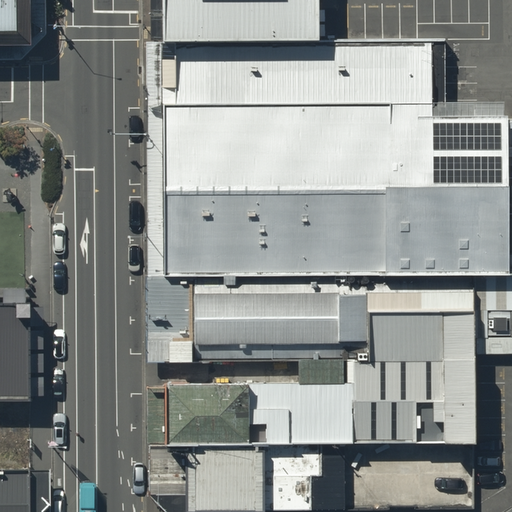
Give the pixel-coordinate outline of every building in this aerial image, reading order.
[(30,0),(0,0),(0,48),(31,49),(30,0)] [(262,0),(156,0),(156,17),(263,17),(262,0)] [(325,0),(265,0),(266,14),(325,14),(325,0)] [(441,49),(155,50),(156,111),(441,110),(441,49)] [(156,117),(165,287),(343,285),(507,284),(506,116),(156,117)] [(165,287),(166,368),(344,365),(343,285),(165,287)] [(0,397),(35,397),(35,301),(0,300),(0,397)] [(474,453),(473,319),(365,320),(366,374),(351,374),(352,454),(474,453)] [(347,385),(158,388),(159,451),(348,448),(347,385)] [(179,454),(178,511),(320,511),(320,453),(179,454)] [(32,511),(33,474),(0,473),(0,511),(32,511)]
